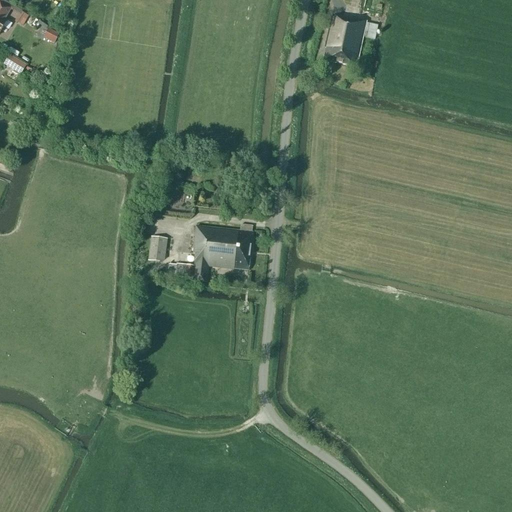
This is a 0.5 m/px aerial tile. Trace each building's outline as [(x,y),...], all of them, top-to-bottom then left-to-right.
[(11,9),(0,2),(0,32),(7,22),(4,20),(11,9)] [(28,17),(22,13),(21,13),(19,16),(15,22),(23,27),(28,17)] [(342,17),(341,19),(332,17),(325,49),(326,49),(324,61),(354,68),(356,68),(366,22),(342,17)] [(54,32),(49,41),(54,44),(59,34),(54,32)] [(20,76),(26,67),(9,56),(4,66),(20,76)] [(14,121),(13,130),(26,130),(26,122),(14,121)] [(195,255),(194,267),(179,265),(178,266),(168,265),(167,278),(176,278),(177,279),(193,280),(193,282),(206,283),(208,267),(248,271),(252,233),(252,227),(241,225),(240,232),(196,227),(193,254),(195,255)] [(151,238),(148,262),(160,263),(165,261),(167,240),(151,238)]
